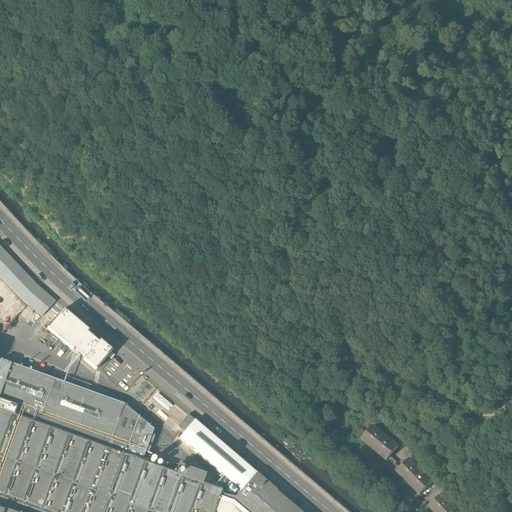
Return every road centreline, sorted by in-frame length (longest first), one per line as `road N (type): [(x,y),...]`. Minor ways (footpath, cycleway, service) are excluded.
road 1 (track): [(0,21),(82,153),(218,256),(270,316),(351,370)]
road 2 (secondary): [(330,511),(36,256),(0,215)]
road 3 (residential): [(390,416),(468,511)]
